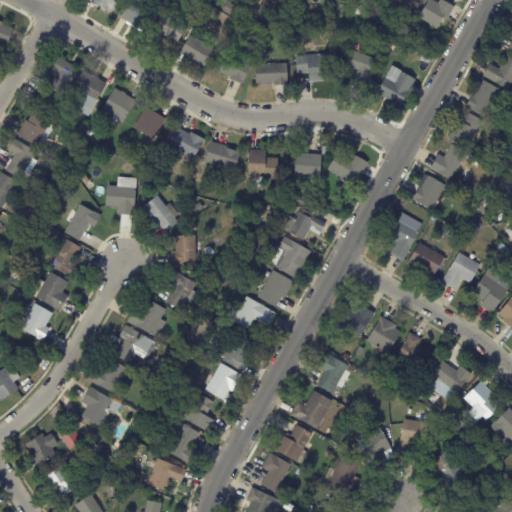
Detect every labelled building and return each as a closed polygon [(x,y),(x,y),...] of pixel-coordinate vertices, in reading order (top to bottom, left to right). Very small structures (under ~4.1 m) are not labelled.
[(122,0),(116,12),(109,8),(108,10),(94,3),(95,1),(93,0),(122,0)] [(153,14),(143,31),(121,18),(131,0),(136,0),(155,11),(153,14)] [(399,9),(381,4),(381,0),(416,0),(413,13),(399,9)] [(456,6),(448,21),(445,19),(440,29),(420,19),(429,0),(432,0),(440,4),(441,0),(445,0),(456,6)] [(236,6),(231,15),(223,11),(228,2),(236,6)] [(160,40),(151,34),(164,14),(187,28),(178,43),(164,35),(160,40)] [(0,21),(4,23),(4,25),(14,29),(8,45),(0,42),(0,21)] [(197,40),(215,51),(205,68),(181,53),(191,36),(197,40)] [(411,40),(407,48),(401,45),(405,37),(411,40)] [(360,53),(362,54),(378,60),(367,91),(351,86),(357,71),(345,67),(351,50),(360,53)] [(240,84),(230,79),(231,78),(214,70),(221,53),(251,66),(242,85),(240,84)] [(70,64),(79,69),(64,96),(48,87),(53,78),(45,73),(55,55),(70,64)] [(330,81),(310,83),(310,73),(298,74),(297,57),(328,55),(330,81)] [(485,75),(491,64),(501,69),(502,66),(504,67),(509,59),(511,60),(511,86),(510,90),(484,77),(485,75)] [(283,65),(289,65),(289,83),(287,83),(287,86),(275,86),(275,84),(257,84),(256,65),(270,65),(270,64),(276,64),(276,65),(283,65)] [(92,76),(107,83),(89,117),(77,111),(83,98),(73,92),(84,71),(92,76)] [(417,80),(400,112),(387,105),(390,100),(378,94),(387,78),(396,83),(402,72),(417,80)] [(497,98),(485,118),(467,107),(474,95),(475,96),(484,81),(501,90),(497,98)] [(130,97),(136,101),(124,123),(120,121),(116,126),(109,122),(112,117),(102,111),(115,89),(130,97)] [(159,115),(166,119),(162,127),(168,130),(161,143),(135,128),(146,108),(159,115)] [(52,121),(37,147),(17,136),(26,121),(28,122),(34,111),(52,121)] [(479,132),(470,149),(451,139),(455,132),(453,131),(456,127),(457,128),(460,121),(462,122),(466,115),(469,117),(470,114),(484,121),(479,132)] [(176,127),(190,135),(191,133),(205,140),(194,161),(185,156),(182,160),(174,155),(176,151),(166,146),(176,127)] [(493,135),(496,130),(503,134),(500,139),(493,135)] [(38,163),(30,176),(26,173),(23,179),(7,170),(16,155),(9,151),(15,139),(38,152),(34,160),(38,163)] [(70,150),(73,140),(79,142),(76,152),(70,150)] [(213,142),(242,151),(235,173),(222,169),(220,173),(203,168),(204,167),(202,167),(203,164),(204,165),(211,142),(213,142)] [(461,166),(452,181),(432,169),(440,155),(445,158),(452,145),(467,154),(461,166)] [(498,155),(502,147),(506,150),(502,157),(498,155)] [(266,180),(250,179),(250,150),(266,151),(266,158),(279,159),(278,180),(266,180)] [(355,155),(369,164),(355,187),(328,170),(339,152),(352,160),(355,155)] [(309,155),(322,156),(319,180),(294,178),(297,153),(309,155)] [(18,183),(2,209),(0,207),(0,176),(2,173),(18,183)] [(440,199),(433,211),(414,200),(421,187),(422,188),(429,176),(447,186),(440,199)] [(130,228),(121,227),(122,215),(118,215),(118,208),(106,207),(107,187),(118,187),(118,178),(138,179),(135,216),(132,216),(132,228),(130,228)] [(496,185),(499,187),(493,197),(487,193),(494,183),(496,185)] [(165,232),(154,218),(152,220),(142,208),(158,196),(167,207),(171,204),(180,215),(176,219),(179,223),(166,234),(165,232)] [(38,202),(42,197),(48,201),(44,207),(38,202)] [(297,197),(308,198),(307,206),(296,205),(297,197)] [(484,205),(487,197),(492,199),(489,207),(484,205)] [(185,213),(193,206),(194,208),(200,203),(204,208),(191,220),(185,213)] [(89,225),(80,242),(65,234),(72,220),(68,218),(71,211),(76,214),(81,205),(101,216),(95,227),(89,224),(89,225)] [(319,218),(327,223),(323,232),(313,226),(305,241),(288,232),(301,209),(319,218)] [(263,210),(273,212),(271,221),(261,218),(263,210)] [(401,260),(391,255),(398,244),(388,238),(399,219),(421,231),(404,262),(401,260)] [(255,228),(264,233),(258,242),(249,237),(255,228)] [(172,264),(172,252),(176,252),(176,237),(196,236),(196,244),(202,244),(202,256),(197,256),(197,265),(172,266),(172,264)] [(302,270),(297,280),(275,267),(276,266),(272,264),(280,249),(279,249),(285,237),(312,253),(302,270)] [(81,249),(72,264),(78,267),(72,279),(52,267),(67,240),(81,248),(81,249)] [(425,246),(446,258),(436,276),(422,267),(420,270),(409,264),(420,243),(425,246)] [(502,243),(511,250),(506,255),(498,248),(502,243)] [(464,280),(462,279),(456,290),(443,283),(459,253),(482,265),(471,284),(464,280)] [(215,260),(218,254),(225,258),(221,264),(215,260)] [(18,279),(10,275),(14,269),(21,273),(18,279)] [(287,296),(285,300),(282,298),(277,308),(258,298),(262,290),(263,291),(274,271),(295,283),(287,296)] [(167,303),(176,287),(170,284),(177,272),(197,284),(193,291),(198,294),(191,304),(188,302),(182,311),(167,303)] [(69,283),(63,294),(68,297),(60,312),(31,295),(40,280),(45,283),(51,273),(69,283)] [(490,312),(482,307),(485,303),(473,294),(487,274),(510,290),(493,314),(490,312)] [(276,317),(269,328),(258,322),(258,320),(256,319),(250,330),(234,321),(235,319),(229,316),(236,303),(242,307),(247,297),(277,314),(276,317)] [(511,328),(503,320),(504,318),(499,314),(511,298),(511,328)] [(166,323),(158,339),(128,323),(137,306),(143,310),(148,300),(167,310),(161,320),(166,323)] [(49,331),(44,342),(21,330),(29,316),(23,313),(27,306),(33,309),(35,304),(53,314),(46,327),(50,330),(49,331)] [(363,307),(375,314),(362,338),(350,331),(347,336),(336,330),(339,324),(338,323),(349,304),(359,311),(362,306),(363,307)] [(178,321),(181,316),(187,319),(184,324),(178,321)] [(382,318),(397,326),(395,329),(401,333),(389,354),(367,342),(379,321),(378,320),(380,317),(382,318)] [(193,341),(204,318),(221,326),(209,349),(193,341)] [(126,326),(146,337),(144,341),(148,343),(142,353),(139,352),(131,365),(116,357),(125,341),(120,337),(126,326)] [(250,363),(244,373),(223,361),(225,358),(220,355),(234,330),(260,345),(250,363)] [(411,334),(422,341),(419,346),(434,355),(423,374),(396,358),(410,334),(411,334)] [(45,345),(43,349),(34,344),(36,339),(45,345)] [(356,353),(360,346),(365,349),(362,356),(356,353)] [(32,349),(35,354),(29,358),(26,353),(32,349)] [(18,356),(24,352),(28,358),(22,362),(18,356)] [(318,386),(325,373),(319,369),(327,354),(349,366),(346,371),(352,374),(343,390),(338,387),(333,395),(318,386)] [(130,370),(116,396),(93,383),(100,371),(104,373),(111,360),(130,370)] [(444,362),(458,372),(461,367),(472,374),(458,394),(455,392),(452,396),(429,380),(443,361),(444,362)] [(233,391),(232,392),(231,391),(225,402),(206,390),(221,364),(242,377),(233,391)] [(13,367),(21,379),(15,383),(19,390),(1,402),(0,400),(0,372),(5,369),(6,371),(13,367)] [(169,377),(174,380),(168,391),(163,388),(169,377)] [(482,383),(494,395),(490,398),(499,408),(486,421),(483,417),(478,422),(468,413),(473,408),(465,399),(482,382),(482,383)] [(83,417),(88,407),(82,403),(91,388),(115,402),(101,427),(83,417)] [(295,411),(299,403),(306,407),(314,392),(333,402),(317,430),(292,416),(295,411)] [(214,423),(208,433),(183,419),(197,394),(214,403),(207,416),(215,421),(214,423)] [(160,397),(167,401),(163,407),(156,403),(160,397)] [(511,411),(511,447),(511,448),(492,427),(510,409),(511,411)] [(412,455),(400,453),(405,420),(429,424),(426,444),(415,443),(414,455),(412,455)] [(454,429),(461,421),(467,426),(459,434),(454,429)] [(146,430),(144,435),(138,432),(142,424),(148,428),(146,430)] [(200,436),(191,451),(197,454),(190,465),(170,454),(185,426),(200,434),(200,436)] [(313,435),(304,451),(308,454),(302,466),(273,450),(281,435),(290,440),(298,426),(313,435)] [(382,430),(397,457),(389,461),(384,452),(383,453),(386,458),(371,466),(358,442),(381,429),(382,430)] [(464,433),(471,440),(466,445),(459,438),(464,433)] [(38,466),(25,447),(43,435),(46,438),(52,434),(59,445),(53,450),(57,456),(39,468),(38,466)] [(449,488),(435,461),(456,450),(461,460),(464,458),(470,470),(467,471),(470,477),(449,488)] [(100,456),(106,452),(111,459),(104,464),(99,456),(100,456)] [(487,452),(494,458),(487,465),(481,458),(487,452)] [(287,474),(277,494),(262,486),(270,472),(263,468),(270,454),(292,466),(287,474)] [(356,479),(355,481),(361,484),(356,497),(325,483),(331,469),(336,471),(342,456),(362,465),(356,479)] [(176,467),(187,471),(182,484),(171,480),(166,493),(148,486),(155,468),(154,468),(157,461),(158,461),(158,460),(176,467)] [(64,497),(58,488),(51,493),(43,480),(65,466),(79,488),(65,498),(64,497)] [(507,476),(511,480),(511,484),(508,488),(501,482),(507,476)] [(275,507),(272,511),(248,511),(252,504),(246,501),(253,489),(278,501),(275,507)] [(449,491),(457,490),(458,500),(450,501),(449,491)] [(78,511),(75,507),(91,496),(101,511),(78,511)] [(511,504),(511,511),(495,511),(508,500),(511,504)] [(161,511),(145,511),(148,502),(163,505),(161,511)]
